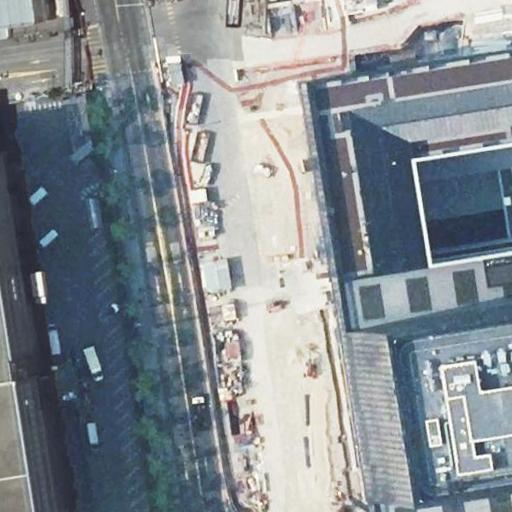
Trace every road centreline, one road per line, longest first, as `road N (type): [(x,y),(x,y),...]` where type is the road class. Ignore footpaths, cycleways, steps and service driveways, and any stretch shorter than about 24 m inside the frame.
road 1 (primary): [(281,511),(210,0)]
road 2 (unclassified): [(308,511),(234,45)]
road 3 (unclassified): [(162,55),(233,511)]
